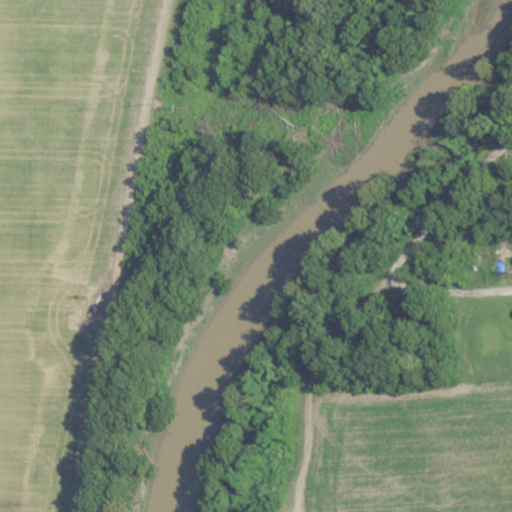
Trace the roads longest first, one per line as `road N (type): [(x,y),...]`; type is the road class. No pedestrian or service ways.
road 1 (residential): [(390,276),(511,138)]
road 2 (residential): [(390,276),(427,290),(511,288)]
